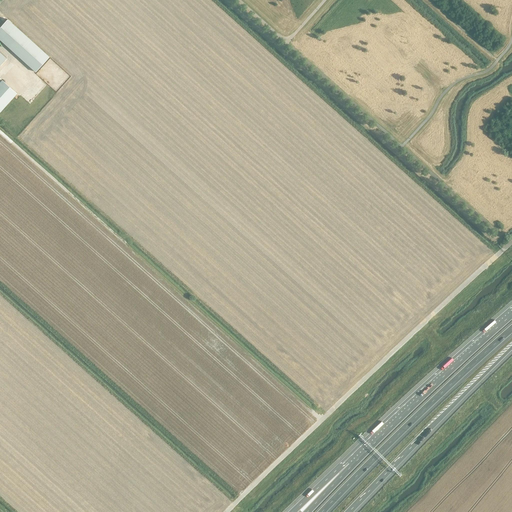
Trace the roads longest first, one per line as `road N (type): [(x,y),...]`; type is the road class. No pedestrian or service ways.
road 1 (motorway): [(321,511),(511,328)]
road 2 (motorway): [(349,511),(511,347)]
road 3 (motorway): [(511,314),(351,465)]
road 4 (track): [(0,130),(124,243)]
